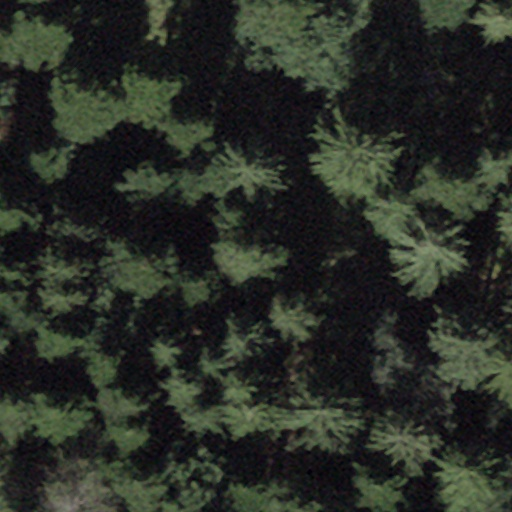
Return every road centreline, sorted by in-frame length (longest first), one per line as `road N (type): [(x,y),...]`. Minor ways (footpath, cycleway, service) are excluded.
road 1 (track): [(511,297),(380,313),(339,333),(299,373),(284,420),(281,511)]
road 2 (track): [(380,313),(284,116),(232,37),(186,0)]
